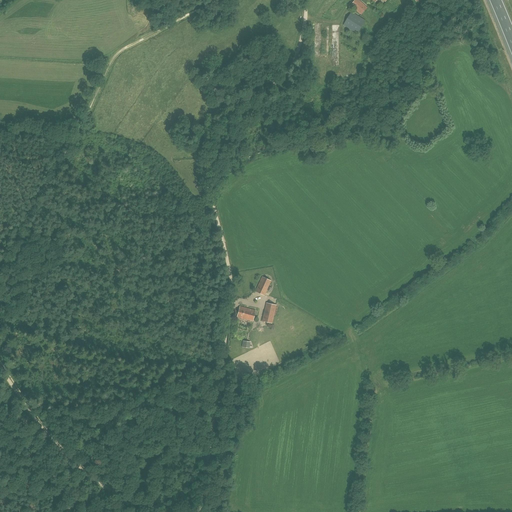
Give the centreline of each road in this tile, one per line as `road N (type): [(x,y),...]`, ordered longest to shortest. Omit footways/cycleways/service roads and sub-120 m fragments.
road 1 (track): [(199,511),(231,292),(200,136),(215,116),(286,73),(305,0)]
road 2 (track): [(0,262),(113,56),(223,0)]
road 3 (track): [(0,361),(83,469),(127,498),(170,511)]
